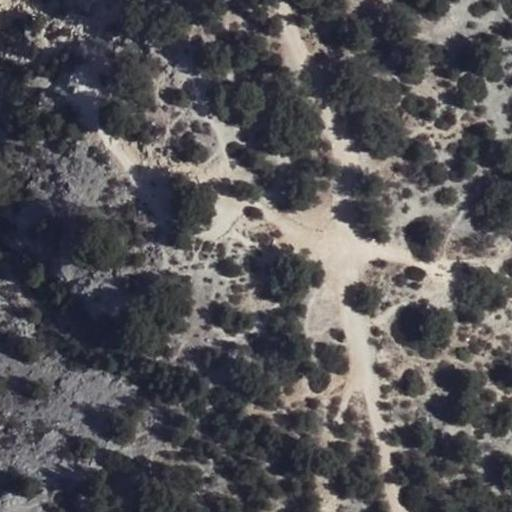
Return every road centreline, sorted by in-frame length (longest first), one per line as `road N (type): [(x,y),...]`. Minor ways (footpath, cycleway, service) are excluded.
road 1 (track): [(282,0),(342,152),(344,248)]
road 2 (track): [(362,351),(399,511)]
